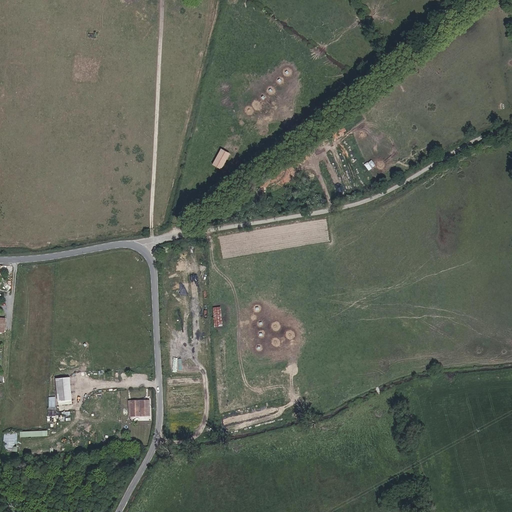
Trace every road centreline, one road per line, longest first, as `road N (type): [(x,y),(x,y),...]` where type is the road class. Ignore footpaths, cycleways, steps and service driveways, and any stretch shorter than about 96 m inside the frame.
road 1 (unclassified): [(133,244),(342,211),(511,130)]
road 2 (tertiary): [(133,244),(159,270),(164,416),(121,511)]
road 3 (tertiary): [(0,258),(133,244)]
